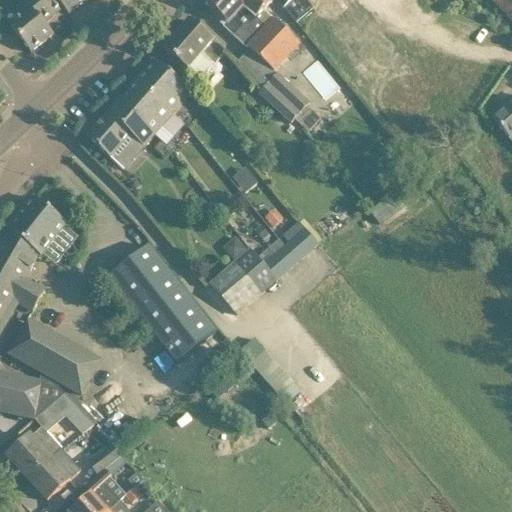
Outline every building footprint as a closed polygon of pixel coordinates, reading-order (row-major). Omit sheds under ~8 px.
[(31,54),(53,36),(45,25),(54,17),(40,0),(27,0),(25,2),(28,5),(18,13),(21,16),(8,26),(31,54)] [(87,0),(40,0),(54,17),(64,9),(69,15),(87,0)] [(235,0),(209,0),(206,4),(221,18),(228,25),(224,29),(248,51),(249,49),(266,29),(235,0)] [(235,0),(266,29),(274,21),(264,12),(273,2),(270,0),(235,0)] [(313,11),(303,0),(275,0),(284,10),(297,25),(313,11)] [(323,8),(300,28),(315,44),(327,34),(324,30),(335,22),(343,31),(364,13),(352,0),(338,0),(326,11),(323,8)] [(397,0),(409,14),(419,5),(425,0),(397,0)] [(511,0),(491,0),(511,20),(511,0)] [(266,29),(249,49),(251,50),(274,72),(300,45),(274,21),(266,29)] [(216,65),(226,54),(214,43),(190,22),(164,52),(188,72),(199,82),(216,65)] [(378,26),(332,64),(343,79),(356,68),(354,65),(366,55),(375,65),(396,47),(378,26)] [(352,31),(346,36),(354,45),(360,40),(352,31)] [(407,60),(361,100),(372,114),(386,103),(383,100),(396,89),(404,99),(425,81),(407,60)] [(155,62),(136,84),(173,116),(192,95),(170,76),(155,62)] [(383,64),(377,69),(385,78),(391,73),(383,64)] [(277,76),(268,85),(300,115),(301,115),(301,114),(308,108),(309,106),(289,87),(277,76)] [(136,84),(118,104),(155,137),(173,116),(136,84)] [(268,85),(259,94),(291,125),(295,121),(300,115),(268,85)] [(436,95),(389,135),(401,150),(415,138),(412,135),(425,124),(433,134),(454,116),(436,95)] [(413,98),(407,104),(414,113),(420,108),(413,98)] [(214,119),(224,109),(215,99),(205,109),(214,119)] [(118,104),(87,139),(102,153),(110,160),(123,172),(144,149),(155,137),(118,104)] [(511,104),(493,119),(506,135),(511,140),(510,141),(511,143),(511,104)] [(337,147),(328,155),(334,162),(343,154),(337,147)] [(423,158),(413,165),(418,172),(428,165),(423,158)] [(425,171),(419,175),(425,183),(431,178),(425,171)] [(395,194),(370,213),(380,226),(405,208),(395,194)] [(67,226),(51,210),(34,200),(8,232),(0,245),(0,326),(12,305),(28,313),(41,293),(23,281),(39,255),(42,257),(67,226)] [(273,229),(283,221),(275,210),(264,219),(273,229)] [(323,242),(303,221),(300,224),(298,223),(282,237),(288,244),(284,247),(279,241),(277,242),(297,265),(323,242)] [(261,227),(254,232),(263,242),(269,236),(261,227)] [(297,265),(277,242),(258,259),(250,249),(248,251),(275,285),(297,265)] [(115,274),(109,279),(125,300),(176,365),(177,365),(216,334),(149,247),(115,274)] [(237,318),(275,285),(248,251),(208,286),(237,318)] [(25,327),(9,356),(64,386),(82,353),(46,333),(44,331),(41,336),(25,327)] [(273,389),(283,380),(252,342),(241,351),(273,389)] [(0,412),(16,416),(35,421),(43,385),(0,374),(0,363),(1,359),(0,358),(0,412)] [(94,427),(75,407),(66,397),(43,416),(52,426),(64,416),(82,436),(94,427)] [(31,438),(8,459),(28,481),(51,460),(61,451),(47,435),(42,429),(31,438)] [(113,448),(89,466),(98,478),(100,476),(105,472),(122,459),(121,458),(113,448)] [(51,460),(28,481),(48,503),(63,489),(71,482),(81,472),(61,451),(51,460)] [(122,459),(105,472),(110,478),(127,464),(122,459)] [(110,511),(121,503),(105,485),(107,483),(111,479),(110,478),(105,472),(100,476),(98,478),(92,482),(85,488),(76,495),(83,502),(77,508),(71,511),(110,511)] [(135,491),(126,499),(133,507),(151,491),(152,490),(145,483),(135,491)] [(166,511),(158,502),(147,511),(166,511)] [(128,511),(121,503),(110,511),(128,511)]
